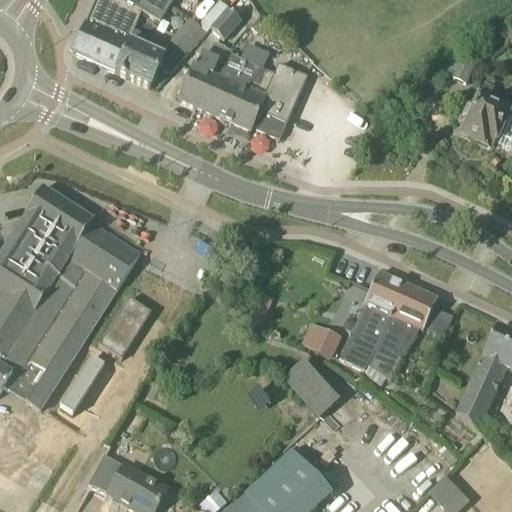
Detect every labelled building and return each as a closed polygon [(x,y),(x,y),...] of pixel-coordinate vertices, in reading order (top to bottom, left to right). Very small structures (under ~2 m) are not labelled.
[(185,0),(196,6),(199,0),(97,0),(72,57),(117,77),(117,78),(126,82),(127,82),(150,92),(163,61),(162,60),(167,49),(133,34),(141,16),(160,27),(175,0),(185,0)] [(223,45),(237,28),(241,24),(236,19),(250,3),(246,0),(238,0),(210,33),(223,45)] [(186,59),(206,36),(197,28),(196,27),(189,21),(169,44),(186,59)] [(479,63),(500,47),(494,38),(472,55),(479,63)] [(231,59),(233,56),(213,47),(208,59),(203,56),(198,68),(196,67),(195,69),(194,68),(192,73),(188,73),(185,81),(187,84),(178,104),(221,124),(247,66),(231,59)] [(474,67),(453,58),(445,78),(466,87),(474,67)] [(221,124),(249,136),(252,131),(279,143),(307,82),(288,74),(292,66),(281,61),(277,70),(274,78),(247,66),(221,124)] [(509,114),(488,104),(493,92),(484,88),(474,110),(467,107),(459,125),(465,128),(460,139),(488,152),(490,148),(493,149),(495,146),(506,151),(509,152),(510,152),(511,152),(511,151),(511,120),(507,118),(509,114)] [(0,396),(3,391),(39,414),(139,259),(91,229),(94,225),(43,192),(0,258),(0,396)] [(374,372),(409,290),(378,277),(364,307),(365,307),(341,360),(365,371),(369,368),(374,372)] [(433,312),(437,303),(409,290),(374,372),(390,383),(400,360),(418,333),(421,335),(424,332),(443,340),(453,320),(433,312)] [(235,311),(231,324),(260,335),(265,323),(263,322),(271,302),(259,297),(251,317),(235,311)] [(121,364),(131,347),(151,316),(128,302),(98,349),(121,364)] [(301,347),(330,361),(340,341),(311,327),(301,347)] [(511,375),(511,337),(496,331),(455,420),(458,423),(489,447),(496,428),(490,425),(484,422),(507,373),(511,375)] [(91,360),(60,408),(72,416),(104,368),(91,360)] [(339,407),(303,366),(282,384),(318,425),(339,407)] [(318,511),(332,499),(291,455),(228,511),(318,511)] [(127,511),(156,511),(166,495),(122,473),(107,501),(127,511)] [(447,484),(431,498),(444,511),(460,511),(467,506),(447,484)]
